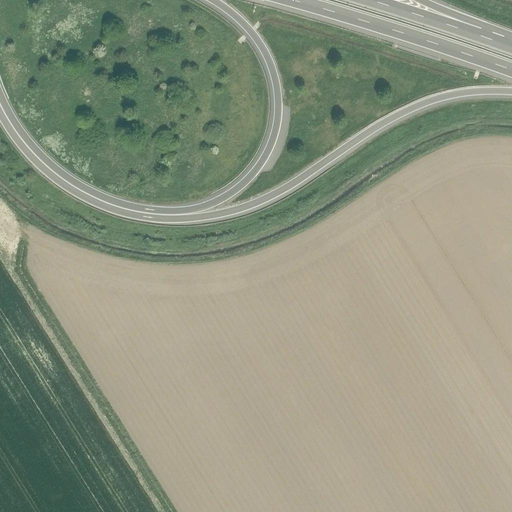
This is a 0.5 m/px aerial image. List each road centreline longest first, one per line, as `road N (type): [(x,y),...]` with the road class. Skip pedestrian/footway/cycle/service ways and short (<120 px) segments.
road 1 (motorway): [(189,214),(258,202),(426,102),(511,91)]
road 2 (motorway): [(211,0),(264,50),(278,106),(270,145),(252,174),(189,214)]
road 3 (motorway): [(288,0),(511,71)]
road 4 (motorway): [(0,102),(34,153),(93,197),(136,211),(189,214)]
